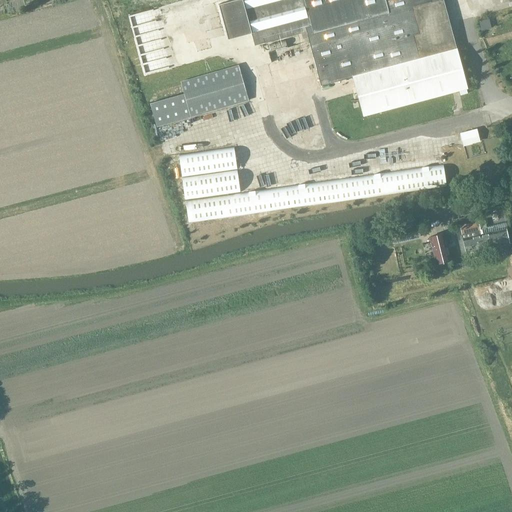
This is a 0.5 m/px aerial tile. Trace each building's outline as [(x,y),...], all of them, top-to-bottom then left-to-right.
[(242,0),(234,0),(218,4),(228,39),(251,33),(242,0)] [(466,88),(442,0),(242,0),(251,33),(255,46),(306,32),(321,85),(352,76),(363,116),(466,88)] [(156,127),(248,100),(238,66),(181,83),(184,94),(149,104),(156,127)] [(476,129),(459,133),(462,145),(479,141),(476,129)] [(443,165),(240,193),(234,147),(179,155),(188,223),(446,187),(443,165)] [(463,239),(458,240),(461,254),(509,243),(506,229),(481,234),(477,215),(458,218),(458,219),(463,239)] [(390,229),(381,231),(383,240),(392,238),(390,229)] [(399,230),(392,232),(394,243),(401,241),(399,230)] [(428,237),(434,264),(449,261),(443,234),(428,237)]
